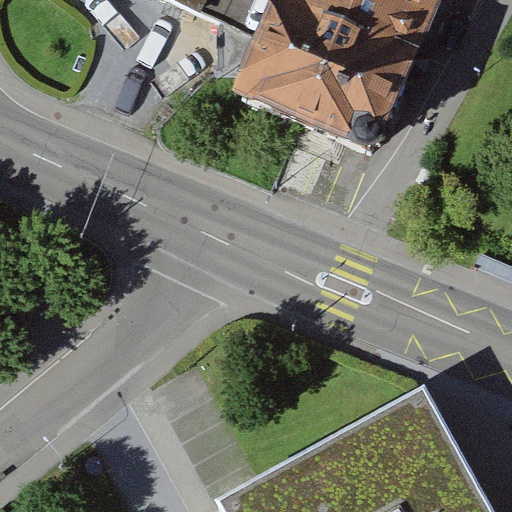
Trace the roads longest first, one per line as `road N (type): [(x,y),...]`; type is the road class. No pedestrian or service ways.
road 1 (tertiary): [(208,235),(511,353)]
road 2 (tertiary): [(0,142),(208,235)]
road 3 (residential): [(208,235),(165,309),(86,382)]
road 4 (residential): [(86,382),(165,511)]
